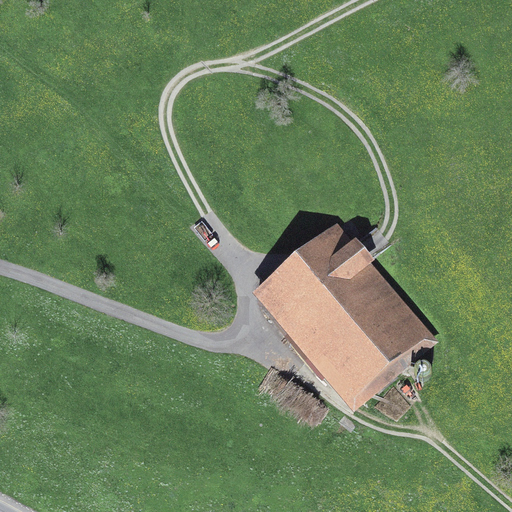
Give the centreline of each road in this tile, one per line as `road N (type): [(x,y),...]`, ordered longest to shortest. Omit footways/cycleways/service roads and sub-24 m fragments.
road 1 (track): [(259,336),(237,269),(167,128),(175,93),(186,77),(265,56),(378,0)]
road 2 (track): [(511,508),(436,441),(368,425),(259,336)]
road 3 (track): [(227,66),(301,94),(376,145),(396,208),(387,239)]
